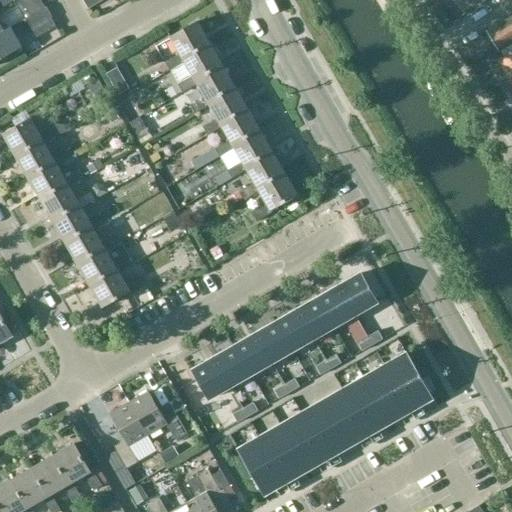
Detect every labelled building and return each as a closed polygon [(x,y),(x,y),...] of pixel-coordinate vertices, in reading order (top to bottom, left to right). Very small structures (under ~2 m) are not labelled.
[(45,9),(39,0),(18,0),(24,10),(26,9),(30,17),(45,9)] [(84,0),(89,9),(104,0),(84,0)] [(55,27),(45,9),(30,17),(26,19),(36,38),(55,27)] [(511,17),(487,32),(499,53),(511,44),(511,17)] [(170,72),(185,63),(182,59),(210,43),(197,22),(170,37),(180,55),(166,63),(166,64),(158,68),(162,74),(169,70),(170,72)] [(8,27),(3,30),(3,32),(0,33),(0,60),(20,48),(8,27)] [(222,66),(210,43),(182,59),(185,63),(193,77),(177,85),(169,90),(173,98),(182,93),(197,84),(195,81),(222,66)] [(511,51),(498,60),(511,83),(511,51)] [(235,87),(222,66),(195,81),(197,84),(204,98),(190,106),(195,114),(209,106),(207,103),(235,87)] [(119,95),(129,90),(117,69),(107,75),(119,95)] [(247,109),(235,87),(207,103),(209,106),(217,119),(203,127),(207,135),(221,127),(220,125),(247,109)] [(259,130),(247,109),(220,125),(221,127),(229,141),(215,150),(209,154),(208,153),(192,162),(197,170),(213,161),(234,149),(232,146),(259,130)] [(2,135),(15,156),(42,141),(44,143),(58,135),(53,127),(39,135),(30,119),(2,135)] [(272,152),(259,130),(232,146),(234,149),(241,162),(228,170),(230,174),(217,181),(220,186),(246,171),(244,168),(272,152)] [(42,141),(15,156),(27,178),(55,162),(56,165),(70,157),(65,149),(51,157),(44,143),(42,141)] [(92,178),(126,161),(120,151),(104,159),(101,153),(84,162),(92,178)] [(284,174),(272,152),(244,168),(246,171),(254,185),(240,193),(245,200),(258,192),(257,189),(284,174)] [(55,162),(27,178),(40,199),(67,184),(69,187),(83,180),(78,171),(64,179),(56,165),(55,162)] [(191,165),(169,174),(173,185),(195,176),(191,165)] [(297,195),(284,174),(257,189),(258,192),(266,206),(252,214),(257,222),(272,213),(271,210),(297,195)] [(67,184),(40,199),(52,221),(79,205),(81,208),(95,200),(90,192),(76,200),(69,187),(67,184)] [(89,222),(81,208),(79,205),(52,221),(65,243),(92,228),(93,230),(107,222),(107,221),(132,207),(127,198),(108,210),(108,211),(89,222)] [(151,227),(182,218),(179,204),(147,213),(151,227)] [(92,228),(65,243),(77,264),(104,249),(105,251),(119,243),(120,244),(132,237),(127,229),(115,235),(101,243),(93,230),(92,228)] [(118,272),(131,264),(127,257),(113,265),(105,251),(104,249),(77,264),(89,286),(117,270),(118,272)] [(126,286),(118,272),(117,270),(89,286),(102,307),(128,292),(130,296),(144,287),(140,278),(126,286)] [(360,274),(338,286),(355,315),(377,303),(374,298),(377,297),(370,285),(368,287),(360,274)] [(338,286),(318,298),(334,327),(355,315),(338,286)] [(318,298),(297,310),(313,339),(334,327),(318,298)] [(297,310),(276,322),(293,351),(313,339),(297,310)] [(0,343),(12,336),(0,316),(0,343)] [(276,322),(255,334),(272,363),(293,351),(276,322)] [(378,331),(368,337),(372,345),(383,339),(378,331)] [(255,334),(234,346),(251,375),(272,363),(255,334)] [(368,337),(357,343),(362,351),(372,345),(368,337)] [(234,346),(214,358),(230,387),(251,375),(234,346)] [(406,354),(238,450),(264,495),(281,484),(287,493),(288,492),(287,490),(291,488),(292,490),(294,489),(289,480),(323,461),(328,469),(330,468),(328,466),(332,464),(334,466),(336,465),(330,456),(365,437),(370,446),(372,445),(370,442),(374,440),(375,442),(377,441),(372,432),(406,413),(411,422),(413,421),(412,418),(416,416),(417,419),(419,418),(414,409),(432,398),(428,393),(431,391),(424,380),(422,381),(406,354)] [(336,355),(326,361),(331,369),(341,363),(336,355)] [(214,358),(192,371),(208,399),(230,387),(214,358)] [(326,361),(316,367),(321,375),(331,369),(326,361)] [(295,379),(285,385),(289,393),(300,387),(295,379)] [(285,385),(274,391),(279,399),(289,393),(285,385)] [(148,392),(129,404),(147,435),(166,424),(175,441),(187,434),(174,412),(163,419),(148,392)] [(253,403),(243,409),(248,417),(258,411),(253,403)] [(147,435),(129,404),(109,415),(124,441),(113,448),(125,469),(137,462),(128,446),(147,435)] [(243,409),(233,415),(237,423),(248,417),(243,409)] [(51,457),(68,485),(71,484),(84,476),(92,491),(101,486),(107,482),(103,475),(97,479),(91,470),(88,472),(72,445),(51,457)] [(68,485),(51,457),(30,469),(47,497),(50,495),(63,488),(72,503),(79,498),(71,484),(68,485)] [(47,497),(30,469),(9,481),(26,510),(29,507),(42,500),(48,511),(55,511),(59,510),(50,495),(47,497)] [(207,470),(196,477),(186,483),(196,499),(186,504),(191,511),(216,511),(209,498),(220,492),(219,490),(229,485),(221,470),(211,476),(207,470)] [(26,510),(9,481),(0,486),(0,511),(32,511),(29,507),(26,510)] [(191,511),(186,504),(172,511),(165,511),(158,499),(147,506),(150,511),(191,511)]
